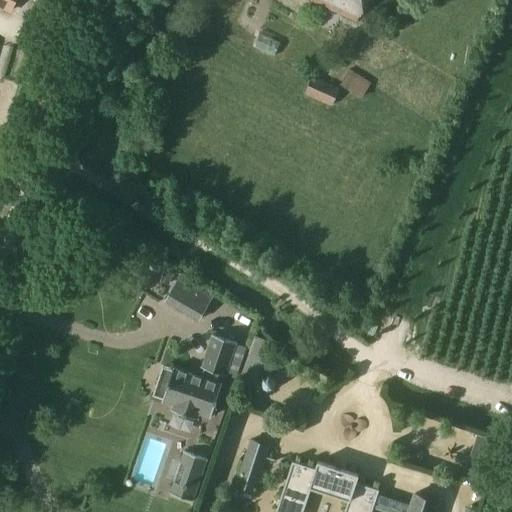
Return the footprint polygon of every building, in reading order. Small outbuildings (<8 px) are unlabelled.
[(0,0),(0,8),(9,13),(10,10),(14,0),(0,0)] [(312,0),(358,21),(367,0),(312,0)] [(350,69),(341,83),(362,98),(371,83),(350,69)] [(313,76),(312,77),(305,94),(332,107),(340,89),(313,76)] [(160,282),(169,285),(174,271),(165,268),(160,282)] [(201,321),(213,300),(190,287),(178,308),(201,321)] [(168,387),(163,399),(175,405),(173,409),(198,419),(199,413),(211,418),(221,388),(221,384),(215,383),(218,373),(225,375),(236,343),(213,335),(202,367),(202,368),(207,369),(203,379),(174,368),(169,383),(167,382),(166,386),(168,387)] [(271,342),(256,336),(242,375),(256,381),(271,342)] [(504,442),(481,435),(468,473),(491,481),(504,442)] [(244,463),(245,463),(262,468),(269,445),(252,439),(244,463)] [(170,494),(194,502),(208,460),(183,452),(170,494)] [(378,494),(379,490),(357,482),(359,475),(318,461),(316,469),(293,461),(276,511),(303,511),(311,487),(349,499),(344,511),(371,511),(374,507),(378,494)] [(378,494),(374,507),(389,511),(434,511),(438,501),(416,494),(412,505),(378,494)]
